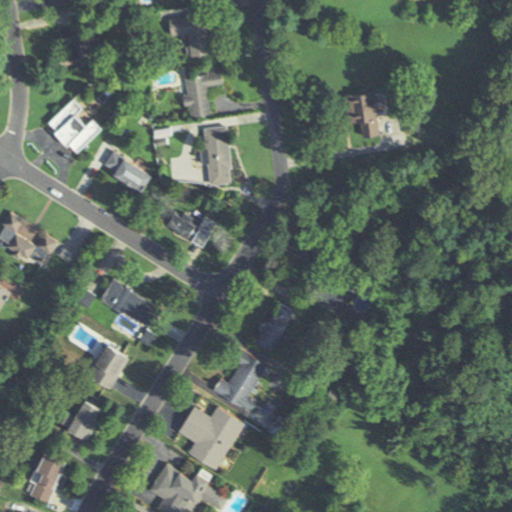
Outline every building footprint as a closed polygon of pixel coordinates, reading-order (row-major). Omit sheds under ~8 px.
[(165,19),(168,36),(184,34),(187,56),(210,52),(204,13),(165,19)] [(55,29),(58,47),(67,45),(69,55),(55,57),(57,69),(89,63),(82,25),(55,29)] [(181,77),(185,116),(207,113),(204,87),(221,85),(219,67),(203,69),(204,74),(181,77)] [(346,123),(358,122),(359,137),(376,136),(372,91),(343,94),(346,123)] [(45,124),(75,154),(101,129),(71,98),(45,124)] [(224,126),(200,128),(206,184),(230,182),(224,126)] [(141,189),(151,170),(109,149),(99,169),(141,189)] [(198,247),(209,230),(174,206),(163,223),(198,247)] [(7,214),(0,228),(0,245),(43,266),(56,237),(7,214)] [(361,278),(346,268),(337,284),(352,293),(361,278)] [(142,323),(154,302),(110,277),(98,298),(142,323)] [(0,305),(9,290),(0,285),(0,305)] [(294,311),(276,300),(251,338),(269,350),(294,311)] [(108,389),(126,357),(103,344),(85,376),(108,389)] [(247,396),(265,363),(235,346),(209,391),(247,413),(254,400),(247,396)] [(100,412),(81,398),(61,427),(80,440),(100,412)] [(215,469),(241,422),(214,406),(209,415),(191,405),(176,432),(192,441),(186,453),(215,469)] [(46,503),(65,461),(41,451),(23,492),(46,503)] [(226,495),(205,484),(208,479),(191,471),(189,476),(162,462),(147,494),(182,511),(192,511),(198,500),(219,510),(226,495)]
